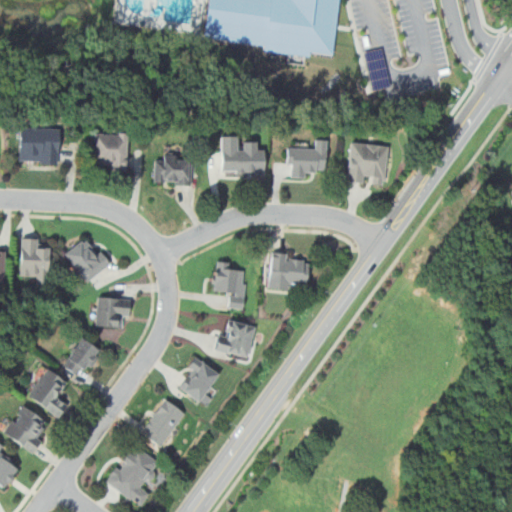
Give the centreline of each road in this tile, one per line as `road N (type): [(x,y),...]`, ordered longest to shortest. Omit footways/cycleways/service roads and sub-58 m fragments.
road 1 (residential): [(56,484),(161,338),(169,275),(130,216),(88,202),(0,196),(45,498),(56,484)]
road 2 (tertiary): [(189,511),(511,67)]
road 3 (residential): [(160,252),(231,219),(278,213),(348,221),(386,237)]
